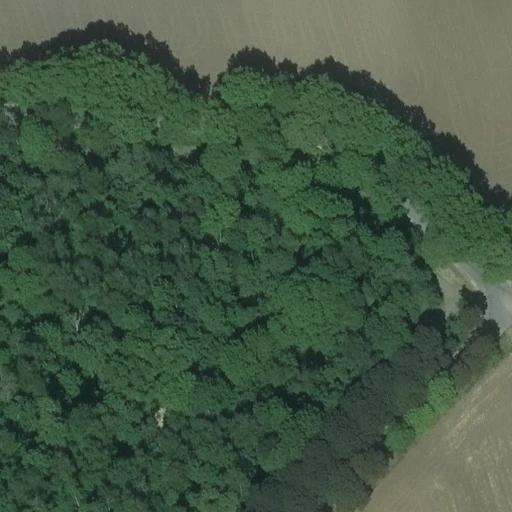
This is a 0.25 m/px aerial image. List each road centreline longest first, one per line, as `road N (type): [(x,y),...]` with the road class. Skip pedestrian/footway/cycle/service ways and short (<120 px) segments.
road 1 (unclassified): [(0,114),(320,135),(480,281),(494,304)]
road 2 (unclassified): [(313,511),(487,328),(494,304)]
